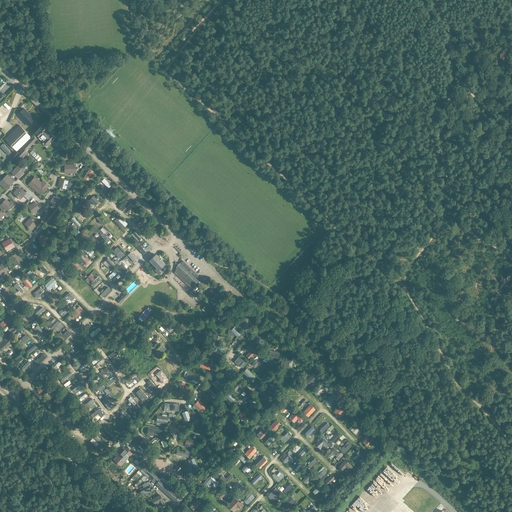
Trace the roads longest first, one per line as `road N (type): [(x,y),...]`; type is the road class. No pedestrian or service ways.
road 1 (unclassified): [(175,233),(0,66)]
road 2 (unclassified): [(129,511),(0,385)]
road 3 (track): [(247,511),(270,486),(268,466),(321,410),(356,442)]
